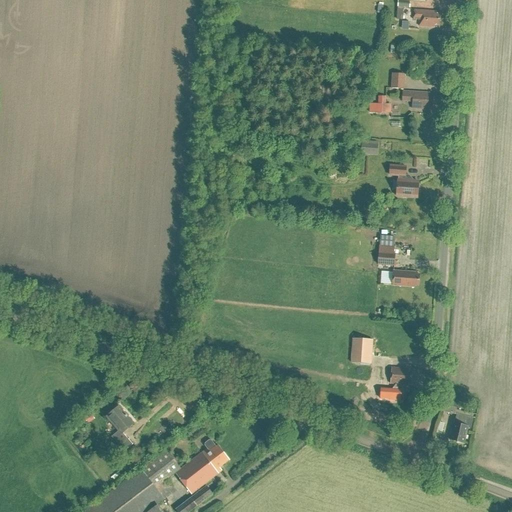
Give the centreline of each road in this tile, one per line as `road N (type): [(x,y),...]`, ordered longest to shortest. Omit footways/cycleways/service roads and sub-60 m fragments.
road 1 (unclassified): [(417,462),(433,389),(461,0)]
road 2 (unclassified): [(417,462),(0,316)]
